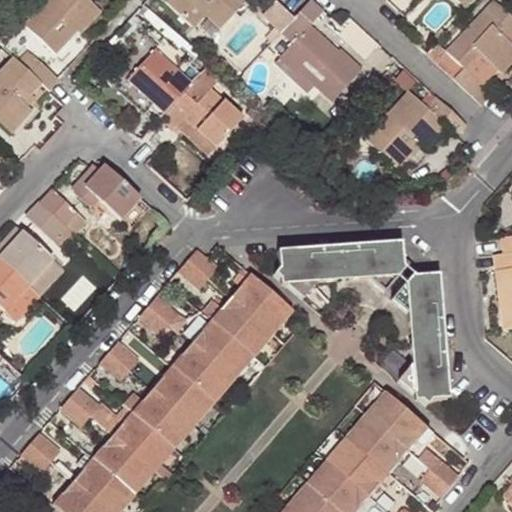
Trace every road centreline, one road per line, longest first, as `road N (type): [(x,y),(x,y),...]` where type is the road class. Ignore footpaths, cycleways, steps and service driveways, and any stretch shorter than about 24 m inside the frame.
road 1 (residential): [(192,227),(0,445)]
road 2 (residential): [(0,208),(70,133),(88,128),(192,227)]
road 3 (residential): [(445,219),(192,227)]
road 4 (residential): [(511,142),(344,0)]
road 5 (residential): [(511,383),(466,345),(445,219)]
